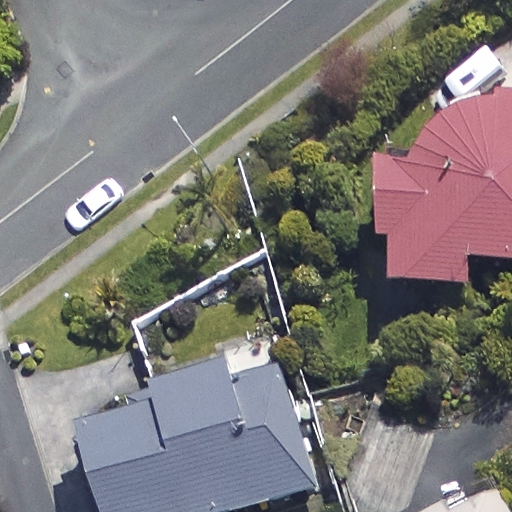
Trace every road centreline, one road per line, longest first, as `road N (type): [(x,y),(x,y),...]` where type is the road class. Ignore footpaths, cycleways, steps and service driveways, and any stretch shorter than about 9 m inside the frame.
road 1 (residential): [(0,225),(151,112)]
road 2 (residential): [(151,112),(295,0)]
road 3 (residential): [(151,112),(60,0)]
